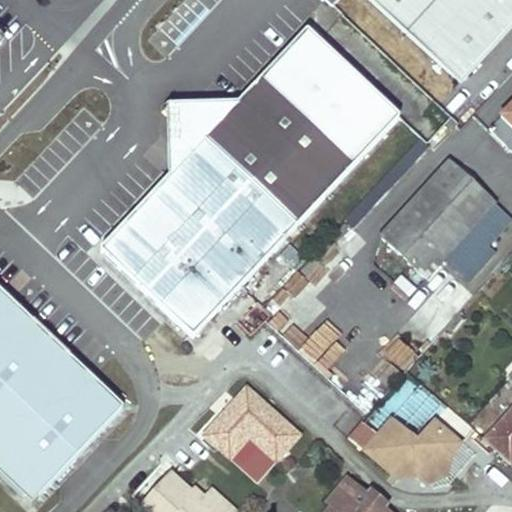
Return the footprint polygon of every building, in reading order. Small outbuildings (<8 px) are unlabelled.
[(511,0),(368,0),(463,84),(511,28),(511,0)] [(191,336),(397,118),(305,30),(236,103),(168,175),(98,249),(191,336)] [(164,107),(168,175),(236,103),(164,107)] [(511,106),(488,132),(511,154),(511,106)] [(442,262),(493,205),(448,165),(380,239),(425,280),(442,262)] [(442,262),(462,280),(511,224),(511,221),(493,205),(442,262)] [(511,224),(462,280),(468,285),(488,263),(494,267),(501,260),(496,255),(511,237),(511,224)] [(275,318),(298,328),(302,317),(320,325),(340,277),(299,261),(275,318)] [(0,476),(30,505),(123,408),(0,289),(0,476)] [(439,317),(449,325),(460,313),(451,304),(439,317)] [(340,376),(357,356),(330,333),(312,353),(340,376)] [(273,459),(296,435),(244,387),(200,433),(226,457),(245,435),(273,459)] [(511,404),(482,435),(488,448),(498,458),(511,463),(511,462),(511,404)] [(390,422),(363,453),(389,476),(399,465),(414,478),(424,486),(442,465),(459,445),(432,423),(415,443),(390,422)] [(399,465),(389,476),(396,481),(398,479),(414,478),(399,465)] [(442,465),(424,486),(445,480),(442,465)] [(165,468),(136,500),(149,511),(228,511),(232,508),(206,486),(200,491),(196,497),(186,488),(165,468)] [(384,511),(380,507),(365,495),(343,478),(323,502),(326,504),(336,511),(384,511)] [(186,488),(196,497),(200,491),(191,483),(186,488)] [(368,491),(365,495),(380,507),(383,503),(368,491)]
